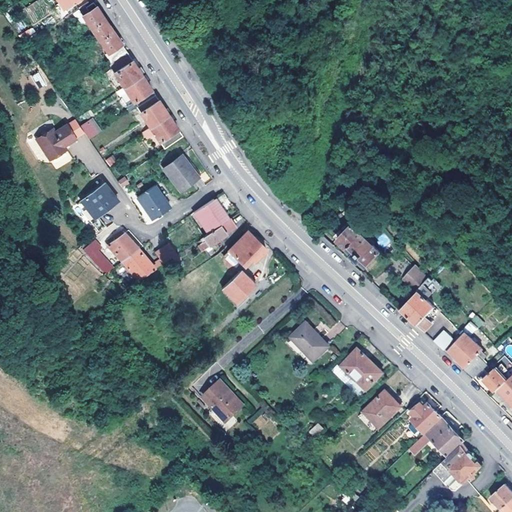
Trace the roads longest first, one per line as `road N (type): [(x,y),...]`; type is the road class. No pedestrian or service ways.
road 1 (secondary): [(511,449),(232,166),(122,0)]
road 2 (unknown): [(232,166),(155,220),(140,217),(89,142)]
